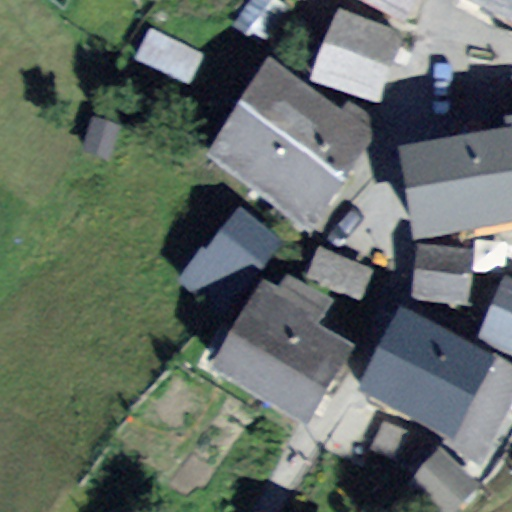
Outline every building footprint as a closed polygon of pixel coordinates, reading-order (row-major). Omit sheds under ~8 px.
[(406,0),(376,0),(401,12),(406,0)] [(511,0),(459,0),(511,25),(511,0)] [(396,19),(338,5),(321,75),(379,89),(396,19)] [(376,121),(269,52),(205,150),(312,219),(376,121)] [(511,127),(394,148),(410,237),(481,225),(511,222),(511,127)] [(274,239),(234,209),(187,272),(227,302),(274,239)] [(511,222),(481,225),(479,233),(511,230),(511,222)] [(374,243),(325,226),(309,274),(357,291),(374,243)] [(474,253),(418,247),(412,300),(468,306),(474,253)] [(511,273),(510,273),(490,340),(511,346),(511,273)] [(271,296),(258,288),(210,365),(303,423),(352,344),(317,322),(327,306),(282,278),(271,296)] [(511,387),(511,360),(397,306),(356,393),(481,452),(511,387)] [(452,511),(480,480),(439,445),(407,482),(441,511),(452,511)]
